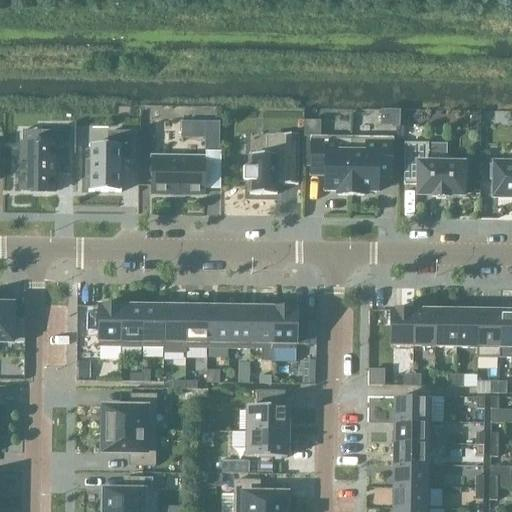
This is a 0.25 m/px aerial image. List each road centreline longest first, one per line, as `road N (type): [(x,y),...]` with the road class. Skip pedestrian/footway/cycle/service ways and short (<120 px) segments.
road 1 (residential): [(34,248),(333,253)]
road 2 (residential): [(34,248),(30,511)]
road 3 (residential): [(333,253),(322,511)]
road 4 (residential): [(333,253),(511,255)]
